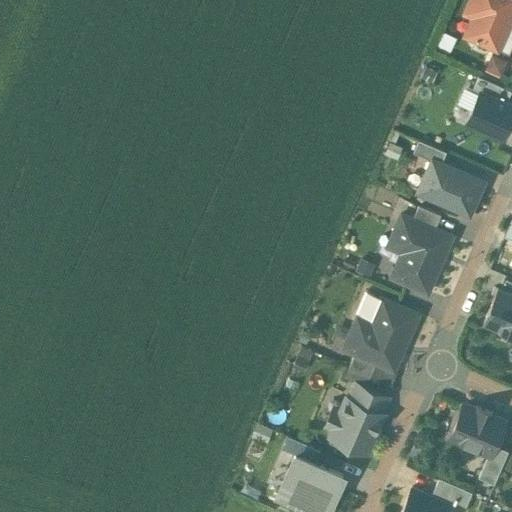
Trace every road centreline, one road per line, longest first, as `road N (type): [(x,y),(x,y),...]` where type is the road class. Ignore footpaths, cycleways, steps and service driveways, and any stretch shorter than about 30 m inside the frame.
road 1 (residential): [(433,361),(511,184)]
road 2 (residential): [(368,511),(433,361)]
